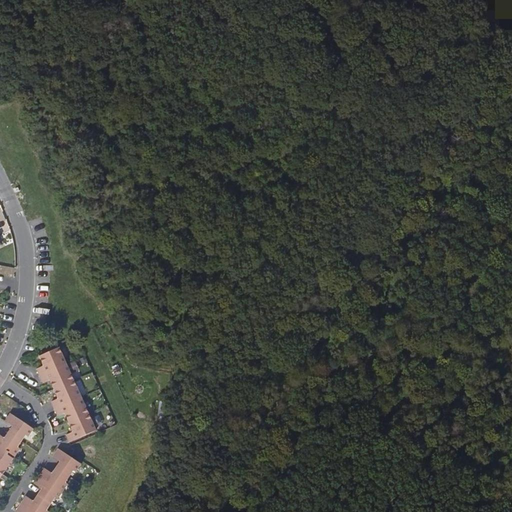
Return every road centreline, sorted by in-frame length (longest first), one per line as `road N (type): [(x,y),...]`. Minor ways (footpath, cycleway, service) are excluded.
road 1 (residential): [(0,184),(24,255),(18,323),(0,368)]
road 2 (residential): [(0,382),(36,408),(44,432),(0,511)]
